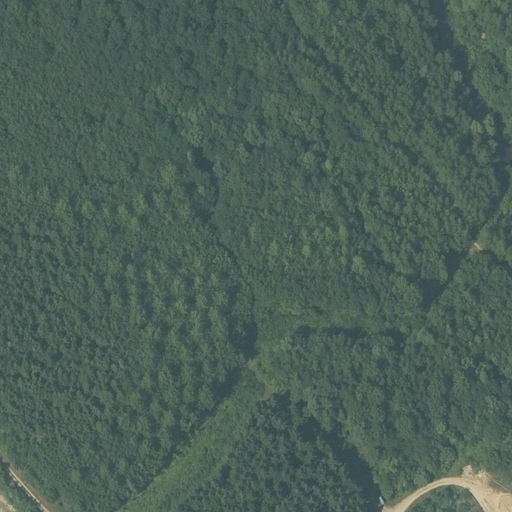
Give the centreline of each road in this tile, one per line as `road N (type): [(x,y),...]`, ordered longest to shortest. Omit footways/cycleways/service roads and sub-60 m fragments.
road 1 (track): [(278,0),(368,125),(431,180),(468,233),(511,272)]
road 2 (track): [(173,511),(203,484),(267,394),(288,399),(343,449),(384,511)]
